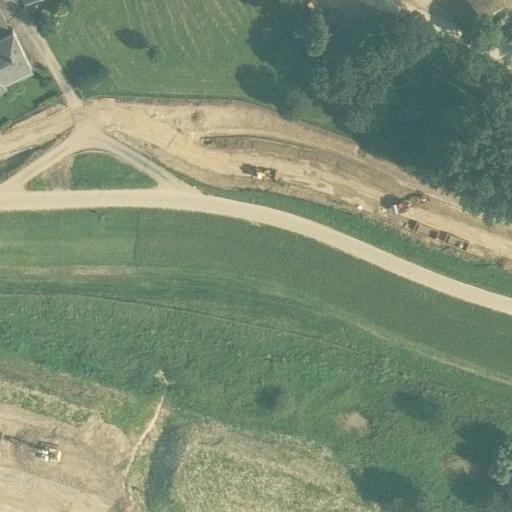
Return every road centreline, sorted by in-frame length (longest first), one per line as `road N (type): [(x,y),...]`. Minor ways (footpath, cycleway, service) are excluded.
road 1 (unclassified): [(511,307),(263,213),(192,202),(0,199)]
road 2 (track): [(297,444),(400,380),(511,410)]
